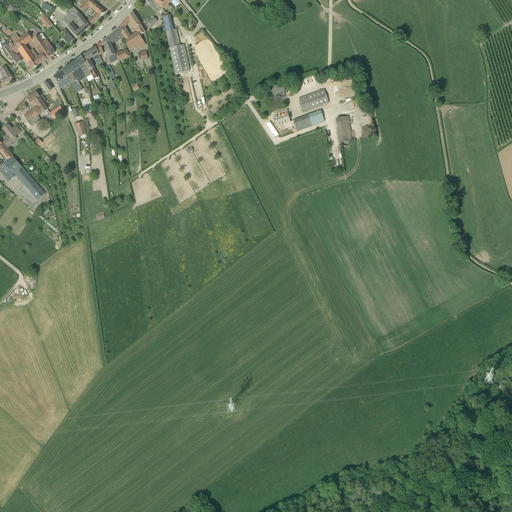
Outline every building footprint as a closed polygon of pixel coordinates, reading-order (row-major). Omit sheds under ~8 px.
[(89,5),(97,12),(100,15),(101,16),(105,12),(91,0),(86,0),(85,1),(84,0),(83,0),(79,4),(81,6),(79,8),(83,11),(89,5)] [(145,0),(157,12),(161,9),(153,0),(145,0)] [(153,0),(161,9),(162,9),(171,0),(153,0)] [(72,5),(69,8),(73,10),(62,20),(78,38),(88,28),(90,27),(79,14),(75,9),(72,5)] [(132,12),(128,16),(130,19),(138,31),(130,36),(125,28),(124,27),(126,25),(123,22),(118,28),(123,36),(126,41),(125,41),(129,51),(136,46),(143,42),(140,36),(145,32),(132,12)] [(44,15),(40,19),(45,26),(50,22),(44,15)] [(146,21),(151,26),(157,21),(153,17),(150,20),(148,19),(146,21)] [(27,34),(20,39),(25,45),(31,40),(33,39),(35,43),(40,40),(36,34),(37,34),(40,30),(36,27),(32,30),(34,32),(29,36),(27,34)] [(118,28),(111,35),(114,40),(116,43),(123,36),(118,28)] [(74,40),(65,29),(60,33),(69,43),(74,40)] [(166,31),(175,74),(190,70),(184,44),(180,45),(176,29),(166,31)] [(36,34),(37,34),(36,34),(40,40),(35,43),(42,53),(47,59),(52,55),(51,54),(54,51),(46,39),(43,42),(38,35),(37,36),(36,34)] [(103,42),(104,45),(109,57),(110,57),(108,58),(111,63),(117,61),(115,54),(110,45),(107,38),(103,42)] [(21,61),(16,54),(14,52),(18,49),(19,48),(20,49),(24,46),(25,45),(20,39),(14,43),(9,39),(2,44),(17,64),(21,61)] [(14,52),(16,54),(20,51),(26,61),(32,56),(24,46),(20,49),(19,48),(18,49),(14,52)] [(96,48),(90,51),(93,57),(95,61),(98,66),(101,64),(103,63),(100,58),(99,56),(98,53),(96,48)] [(90,51),(82,56),(85,63),(89,70),(90,72),(91,75),(93,78),(98,75),(94,67),(90,60),(93,57),(90,51)] [(116,55),(119,60),(129,57),(126,51),(116,55)] [(141,60),(148,59),(146,51),(140,52),(141,60)] [(36,54),(33,56),(32,56),(26,61),(32,69),(47,59),(42,53),(37,56),(36,54)] [(82,56),(76,60),(80,67),(85,75),(86,78),(91,75),(90,72),(89,70),(85,63),(82,56)] [(81,87),(77,79),(85,75),(80,67),(76,60),(63,70),(67,76),(68,80),(70,83),(74,92),(81,87)] [(2,80),(4,84),(12,79),(5,67),(0,70),(5,78),(2,80)] [(111,78),(114,75),(110,68),(106,70),(111,78)] [(67,76),(63,70),(53,76),(58,83),(59,82),(60,85),(68,80),(67,76)] [(111,79),(106,82),(110,90),(115,87),(111,79)] [(52,89),(46,82),(42,85),(47,93),(52,89)] [(134,91),(139,89),(136,83),(131,85),(134,91)] [(273,85),(272,97),(285,98),(285,85),(273,85)] [(299,99),(304,112),(329,104),(324,90),(299,99)] [(25,116),(29,122),(48,110),(45,106),(41,100),(39,97),(39,96),(36,92),(26,99),(29,103),(33,101),(33,102),(35,101),(38,107),(25,116)] [(64,112),(60,106),(53,111),(57,117),(64,112)] [(79,107),(72,110),(74,118),(82,116),(79,107)] [(320,111),(293,121),(297,132),(324,121),(320,111)] [(274,117),(277,126),(289,122),(286,113),(274,117)] [(336,119),(340,144),(353,142),(349,117),(336,119)] [(76,124),(80,136),(86,134),(82,122),(76,124)] [(275,137),(278,135),(271,124),(267,126),(271,131),(270,132),(272,134),(272,133),(275,137)] [(3,142),(8,148),(12,144),(11,143),(17,139),(15,136),(21,131),(16,126),(12,130),(8,125),(4,129),(10,136),(7,139),(7,138),(3,142)] [(0,151),(7,160),(12,155),(2,143),(0,141),(0,151)] [(7,160),(3,164),(10,171),(4,176),(9,182),(15,176),(13,174),(14,173),(38,200),(45,194),(40,188),(44,185),(41,181),(37,185),(12,155),(7,160)] [(33,167),(27,162),(27,163),(25,162),(24,163),(23,164),(38,176),(39,174),(32,168),(33,167)]
